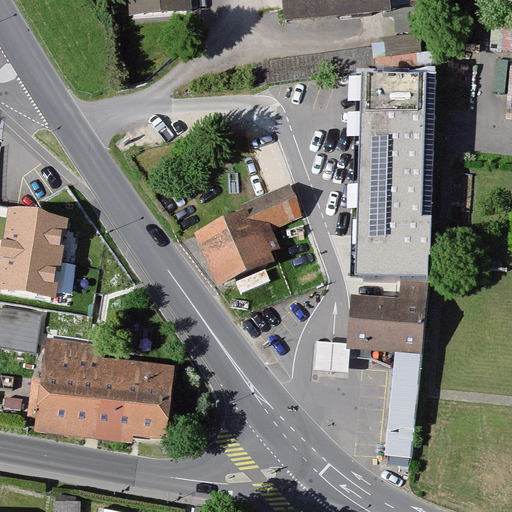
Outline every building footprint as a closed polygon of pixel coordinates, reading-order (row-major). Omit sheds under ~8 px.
[(193,8),(192,0),(128,0),(130,14),(193,8)] [(294,0),(296,18),(391,10),(390,0),(294,0)] [(393,0),(396,31),(431,27),(431,0),(393,0)] [(386,24),(255,42),(261,84),(392,65),(386,24)] [(414,355),(429,80),(364,77),(349,351),(414,355)] [(301,215),(289,188),(192,230),(218,290),(275,265),(261,233),(301,215)] [(64,227),(11,219),(0,292),(52,300),(64,227)] [(0,304),(0,344),(38,348),(42,308),(0,304)] [(104,348),(46,342),(37,433),(166,446),(173,370),(103,363),(104,348)]
